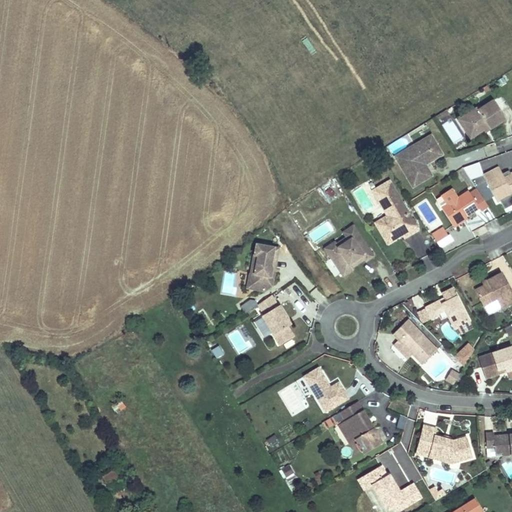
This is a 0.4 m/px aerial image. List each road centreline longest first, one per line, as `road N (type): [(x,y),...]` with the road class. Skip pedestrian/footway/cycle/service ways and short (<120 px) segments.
road 1 (residential): [(511,402),(415,390),(382,371),(358,343)]
road 2 (residential): [(361,313),(511,234)]
